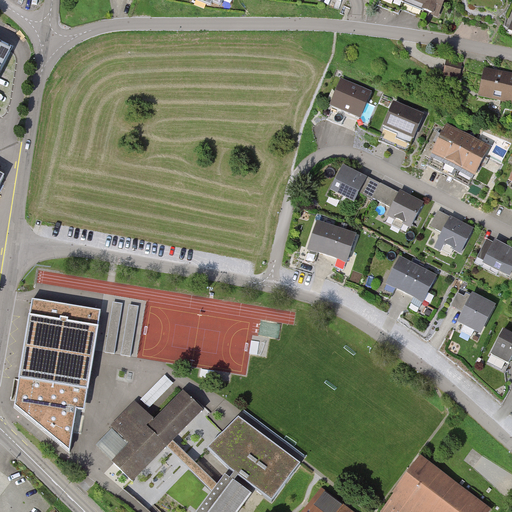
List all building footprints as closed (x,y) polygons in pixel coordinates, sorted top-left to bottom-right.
[(448,0),(389,0),(440,20),(448,0)] [(0,71),(10,51),(0,45),(0,71)] [(464,70),(447,67),(445,79),(462,82),(464,70)] [(511,76),(485,73),(481,100),(511,104),(511,76)] [(340,78),(328,110),(362,124),(374,92),(340,78)] [(420,118),(393,107),(382,132),(409,144),(420,118)] [(463,136),(448,129),(434,158),(449,165),(463,136)] [(477,143),(463,136),(449,165),(463,172),(477,143)] [(491,150),(477,143),(463,172),(477,179),(491,150)] [(370,181),(345,169),(333,194),(357,206),(362,197),(370,181)] [(401,197),(370,181),(362,197),(393,212),(401,197)] [(401,197),(393,212),(389,219),(414,231),(426,206),(402,194),(401,197)] [(475,232),(440,214),(432,228),(444,234),(436,249),(443,252),(446,248),(463,257),(475,232)] [(337,230),(317,224),(308,252),(329,258),(337,230)] [(357,236),(337,230),(329,258),(349,264),(357,236)] [(511,276),(511,250),(496,243),(483,269),(510,282),(511,276)] [(385,283),(406,293),(419,268),(399,258),(385,283)] [(406,293),(426,304),(439,279),(419,268),(406,293)] [(474,295),(460,325),(485,336),(499,306),(474,295)] [(33,298),(15,404),(70,450),(77,408),(85,409),(102,309),(33,298)] [(511,334),(506,331),(493,355),(510,365),(511,361),(511,334)] [(150,408),(175,383),(167,375),(142,399),(150,408)] [(114,463),(135,484),(207,412),(186,391),(155,423),(136,404),(111,428),(130,447),(114,463)] [(82,431),(85,415),(78,414),(75,430),(82,431)] [(240,417),(212,450),(274,503),(301,470),(240,417)] [(490,511),(493,509),(422,457),(381,511),(382,511),(490,511)] [(202,511),(242,511),(253,498),(225,479),(202,511)] [(354,511),(321,487),(302,511),(354,511)] [(141,511),(163,511),(158,507),(152,511),(151,511),(126,488),(122,493),(141,511)]
